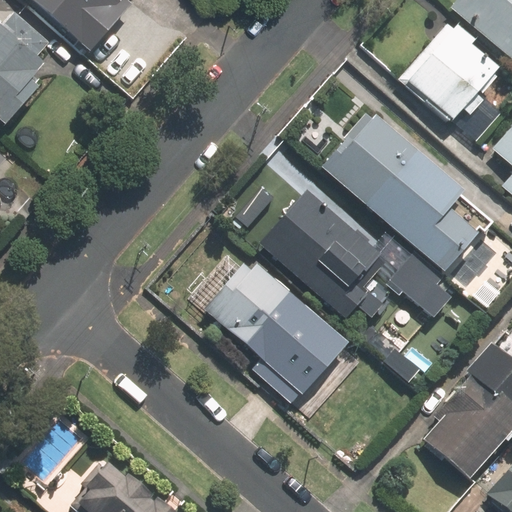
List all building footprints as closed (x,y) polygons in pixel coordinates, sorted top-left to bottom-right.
[(19,0),(84,58),(127,11),(118,4),(121,0),(19,0)] [(511,0),(450,0),(444,7),(511,71),(511,0)] [(0,29),(0,130),(33,94),(25,86),(38,71),(32,66),(45,50),(9,19),(0,29)] [(468,47),(445,26),(396,83),(443,124),(489,72),(465,50),(468,47)] [(364,115),(316,167),(436,275),(466,242),(437,216),(455,197),(364,115)] [(511,123),(487,154),(510,173),(497,189),(511,200),(511,123)] [(380,263),(298,193),(251,250),(338,324),(348,313),(364,326),(377,309),(356,291),(380,263)] [(224,259),(186,301),(271,378),(315,329),(241,262),(235,269),(224,259)] [(402,263),(384,284),(428,322),(446,301),(402,263)] [(511,416),(511,342),(498,331),(426,418),(431,423),(415,442),(466,483),(511,427),(511,418),(511,417),(511,416)] [(346,400),(311,370),(281,406),(315,436),(346,400)] [(511,511),(511,461),(482,498),(499,511),(511,511)] [(78,493),(68,505),(75,511),(159,511),(119,477),(115,482),(94,464),(73,488),(78,493)]
